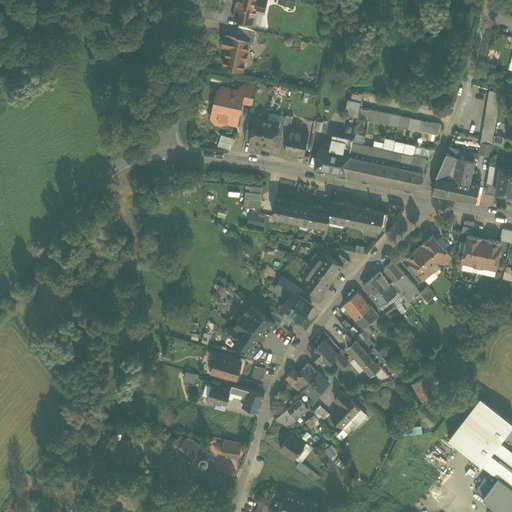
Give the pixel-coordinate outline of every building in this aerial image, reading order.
[(238,0),(234,18),(254,23),(257,10),(264,12),(266,0),(238,0)] [(249,41),(253,42),(256,30),(239,26),(236,37),(249,41)] [(223,65),(242,70),(245,59),(246,51),(247,51),(249,41),(236,37),(225,35),(223,45),(227,46),(223,65)] [(487,80),(496,82),(498,75),(489,73),(487,80)] [(224,119),(236,122),(241,100),(242,95),(239,90),(234,93),(231,88),(224,87),(219,90),(218,95),(221,100),(219,110),(215,112),(214,116),(216,120),(221,121),(224,119)] [(241,100),(252,103),(255,89),(248,88),(243,87),(239,90),(242,95),(241,100)] [(480,142),(481,142),(493,145),(493,143),(494,136),(501,93),(489,89),(480,142)] [(344,114),(358,117),(360,106),(361,102),(348,98),(344,114)] [(370,109),(360,106),(358,117),(368,119),(370,109)] [(380,111),(370,109),(368,119),(378,122),(380,111)] [(267,119),(279,121),(281,114),(269,111),(267,119)] [(390,113),(380,111),(378,122),(388,124),(390,113)] [(400,115),(390,113),(388,124),(398,126),(400,115)] [(285,123),(282,134),(281,139),(287,141),(289,129),(290,129),(293,116),(286,114),(286,115),(285,123)] [(410,117),(400,115),(398,126),(408,128),(410,117)] [(250,140),(262,142),(267,119),(255,116),(253,128),(250,140)] [(420,120),(410,117),(408,128),(418,130),(420,120)] [(279,121),(267,119),(262,142),(274,145),(276,133),(279,121)] [(441,124),(420,120),(418,130),(437,135),(441,124)] [(282,134),(285,123),(279,121),(276,133),(282,134)] [(244,138),(250,140),(253,128),(247,126),(244,138)] [(284,150),(304,155),(309,133),(290,129),(289,129),(287,141),(284,150)] [(477,143),(478,134),(454,131),(453,141),(477,143)] [(279,146),(281,139),(282,134),(276,133),(274,145),(279,146)] [(221,134),(218,145),(228,149),(232,137),(221,134)] [(504,138),(494,136),(493,143),(503,145),(504,138)] [(315,166),(346,173),(352,141),(344,139),(332,137),(329,149),(319,147),(315,166)] [(346,173),(356,175),(363,143),(352,141),(346,173)] [(491,156),(493,145),(481,142),(478,154),(491,156)] [(356,175),(366,177),(373,146),(363,143),(356,175)] [(366,177),(376,179),(383,148),(373,146),(366,177)] [(433,192),(469,200),(473,182),(470,181),(474,160),(476,153),(459,150),(454,147),(451,154),(447,152),(437,174),(433,192)] [(376,179),(386,181),(393,150),(383,148),(376,179)] [(386,181),(396,184),(403,152),(393,150),(386,181)] [(396,184),(406,186),(413,155),(403,152),(396,184)] [(428,158),(413,155),(406,186),(417,188),(423,172),(428,158)] [(489,164),(487,181),(497,183),(500,166),(489,164)] [(496,192),(511,195),(511,167),(500,166),(497,183),(496,192)] [(469,200),(476,201),(480,183),(475,182),(475,181),(474,181),(473,182),(470,181),(473,182),(469,200)] [(485,193),(496,194),(496,192),(497,183),(487,181),(485,193)] [(260,202),(261,192),(250,191),(247,190),(246,195),(250,195),(249,201),(260,202)] [(273,214),(291,218),(294,202),(295,200),(290,199),(289,201),(276,198),(273,214)] [(332,201),(331,207),(329,218),(347,221),(350,205),(351,203),(346,202),(346,204),(332,201)] [(307,205),(294,202),(291,218),(309,222),(312,206),(313,204),(308,203),(307,205)] [(364,208),(350,205),(347,221),(366,225),(369,209),(369,207),(364,206),(364,208)] [(326,208),(312,206),(309,222),(327,225),(329,218),(331,207),(326,206),(326,208)] [(384,212),(369,209),(366,225),(379,228),(381,219),(382,219),(384,212)] [(257,214),(247,213),(246,221),(263,224),(265,213),(258,212),(257,214)] [(379,228),(384,229),(388,213),(384,212),(382,219),(381,219),(379,228)] [(441,221),(443,226),(453,222),(454,217),(453,217),(441,221)] [(462,231),(473,233),(475,222),(464,220),(462,231)] [(452,229),(453,222),(443,226),(439,227),(441,233),(452,229)] [(500,239),(511,242),(511,235),(511,230),(502,228),(500,239)] [(419,272),(424,278),(433,270),(434,271),(443,263),(442,263),(451,255),(446,249),(445,249),(438,240),(433,234),(421,243),(423,245),(419,249),(417,247),(410,253),(406,257),(411,263),(412,263),(419,271),(419,272)] [(484,267),(496,269),(497,262),(498,262),(501,249),(500,249),(502,242),(487,239),(487,241),(485,241),(483,253),(480,252),(483,241),(481,240),(482,237),(467,234),(466,242),(465,241),(462,254),(463,254),(461,262),(473,264),(473,265),(484,268),(484,267)] [(398,256),(401,260),(406,257),(410,253),(406,249),(398,256)] [(312,290),(319,295),(320,294),(342,265),(342,264),(335,259),(324,251),(301,282),(312,290)] [(342,265),(345,267),(350,261),(339,253),(335,259),(342,264),(342,265)] [(384,267),(406,292),(410,288),(414,285),(393,260),(384,267)] [(380,288),(381,290),(389,284),(380,271),(371,278),(380,288)] [(280,283),(292,291),(293,290),(297,285),(285,277),(280,283)] [(364,285),(372,295),(380,288),(371,278),(364,285)] [(394,280),(389,284),(381,290),(388,299),(396,293),(401,289),(394,280)] [(273,289),(286,299),(292,291),(280,283),(278,281),(273,289)] [(414,285),(410,288),(414,293),(416,292),(419,290),(414,285)] [(420,292),(428,301),(433,296),(425,287),(420,292)] [(381,290),(380,288),(372,295),(380,305),(388,299),(381,290)] [(418,295),(416,292),(414,293),(410,288),(406,292),(404,294),(407,299),(408,300),(413,296),(414,298),(417,296),(417,295),(418,295)] [(293,290),(292,291),(286,299),(281,306),(289,311),(300,320),(312,304),(293,290)] [(309,294),(320,302),(323,297),(320,294),(319,295),(312,290),(309,294)] [(358,291),(351,297),(364,312),(371,305),(362,295),(358,291)] [(356,319),(364,312),(351,297),(344,303),(356,319)] [(384,310),(387,313),(395,308),(396,307),(392,302),(383,308),(384,310)] [(275,321),(282,326),(286,319),(284,318),(289,311),(281,306),(280,304),(275,311),(273,309),(268,316),(275,321)] [(231,336),(252,352),(260,342),(258,341),(266,330),(268,331),(275,321),(268,316),(254,305),(248,313),(246,311),(242,317),(242,320),(238,321),(234,327),(237,328),(231,336)] [(356,319),(363,327),(367,324),(379,314),(371,305),(364,312),(356,319)] [(374,331),(367,324),(363,327),(365,329),(361,331),(365,337),(368,335),(368,336),(374,331)] [(358,339),(359,341),(365,337),(361,331),(357,334),(356,332),(353,334),(354,336),(358,339)] [(359,341),(368,351),(374,346),(375,344),(368,336),(368,335),(365,337),(359,341)] [(326,339),(338,352),(340,350),(341,349),(329,336),(328,336),(326,339)] [(319,359),(326,366),(333,360),(342,351),(340,350),(338,352),(326,339),(312,351),(313,352),(312,353),(318,361),(319,359)] [(363,365),(370,373),(379,365),(368,351),(359,341),(358,339),(349,347),(356,356),(353,359),(360,367),(363,365)] [(399,375),(374,346),(368,351),(379,365),(370,373),(373,376),(382,367),(384,366),(395,377),(399,375)] [(333,360),(341,369),(351,361),(342,351),(333,360)] [(216,354),(216,356),(212,369),(211,371),(237,378),(241,362),(216,354)] [(308,362),(301,370),(311,380),(318,372),(308,362)] [(252,375),(262,379),(265,369),(255,365),(252,375)] [(373,376),(378,382),(393,379),(395,377),(384,366),(382,367),(373,376)] [(303,388),(311,380),(301,370),(299,372),(294,368),(286,377),(293,383),(295,381),(303,388)] [(181,378),(193,382),(196,373),(184,369),(181,378)] [(328,382),(318,372),(311,380),(303,388),(314,398),(328,382)] [(412,382),(422,399),(435,392),(426,375),(412,382)] [(216,402),(227,405),(231,390),(230,390),(231,389),(212,384),(207,399),(216,402)] [(231,390),(242,394),(245,392),(247,392),(248,388),(232,384),(231,389),(230,390),(231,390)] [(242,405),(258,411),(264,394),(248,388),(247,392),(242,405)] [(330,416),(342,427),(352,417),(360,408),(361,408),(353,401),(349,396),(348,397),(342,391),(335,399),(341,405),(330,416)] [(277,397),(284,403),(289,397),(281,392),(277,397)] [(448,438),(482,463),(511,424),(511,419),(481,396),(448,438)] [(281,414),(287,421),(294,415),(297,419),(303,414),(300,410),(306,405),(299,398),(289,407),(281,414)] [(421,406),(435,417),(441,410),(426,399),(421,406)] [(225,410),(227,405),(216,402),(215,407),(225,410)] [(314,411),(322,420),(329,412),(320,404),(314,411)] [(300,410),(303,414),(309,409),(306,405),(300,410)] [(365,412),(360,408),(352,417),(356,420),(365,412)] [(166,423),(173,425),(176,414),(169,412),(166,423)] [(275,419),(287,428),(287,427),(291,424),(287,421),(281,414),(276,419),(275,419)] [(287,421),(291,424),(297,419),(294,415),(287,421)] [(304,420),(309,427),(314,423),(308,416),(304,420)] [(511,511),(511,424),(482,463),(499,476),(493,483),(483,497),(502,511),(511,511)] [(280,447),(295,458),(305,444),(290,434),(280,447)] [(207,470),(204,464),(207,463),(208,462),(208,459),(207,457),(206,456),(210,451),(193,438),(192,440),(187,436),(184,439),(179,435),(173,442),(178,446),(176,449),(181,453),(180,459),(174,461),(175,465),(169,467),(172,476),(179,474),(180,478),(186,475),(187,478),(207,470)] [(226,454),(239,456),(242,441),(224,438),(222,449),(226,450),(226,454)] [(329,457),(337,452),(331,443),(323,448),(329,457)] [(296,466),(307,474),(311,469),(300,460),(296,466)] [(477,492),(483,497),(493,483),(485,477),(475,490),(478,492),(477,492)] [(303,511),(307,504),(305,503),(306,500),(287,493),(286,496),(284,496),(280,507),(275,505),(272,511),(303,511)] [(259,501),(255,511),(268,511),(271,506),(259,501)]
